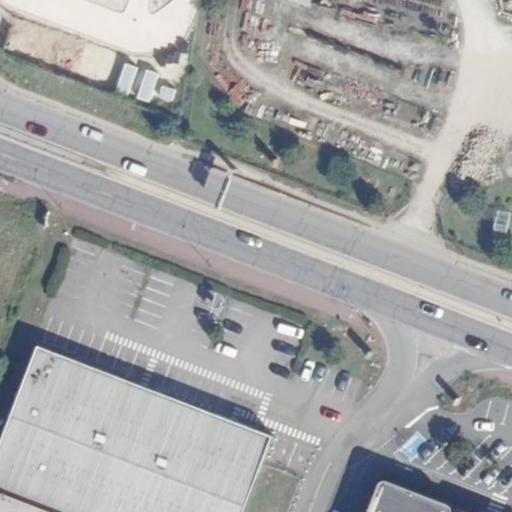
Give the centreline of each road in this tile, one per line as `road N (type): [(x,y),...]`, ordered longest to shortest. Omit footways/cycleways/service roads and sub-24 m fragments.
road 1 (primary): [(404,258),(0,104)]
road 2 (primary): [(0,154),(390,301)]
road 3 (residential): [(412,381),(324,476),(311,511)]
